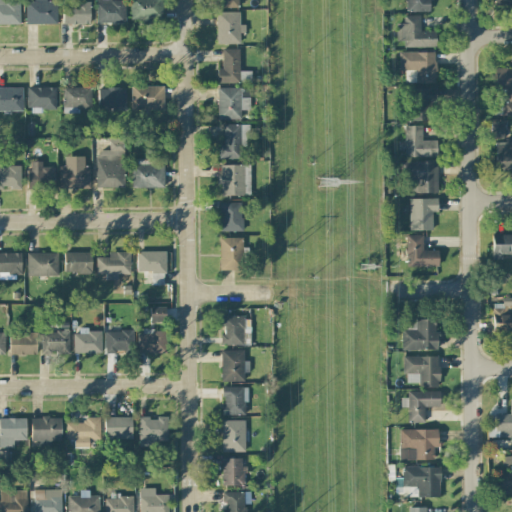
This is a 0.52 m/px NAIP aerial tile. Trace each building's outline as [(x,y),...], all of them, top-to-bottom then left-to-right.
[(56,1),(46,1),(46,0),(33,0),(34,1),(24,1),(25,24),(56,24),(56,1)] [(63,24),(90,24),(89,0),(69,0),(70,4),(62,4),(63,24)] [(96,0),(96,22),(124,23),(124,0),(96,0)] [(130,0),(130,19),(161,20),(161,0),(130,0)] [(238,7),(238,0),(219,0),(220,8),(238,7)] [(429,11),(428,0),(406,0),(407,11),(429,11)] [(0,23),(19,24),(20,1),(0,1),(0,23)] [(239,44),(240,33),(244,33),(244,25),(239,25),(239,12),(216,12),(216,44),(239,44)] [(403,47),(435,47),(435,31),(420,31),(420,15),(398,15),(399,41),(403,41),(403,47)] [(251,71),(239,71),(238,49),(222,49),(222,69),(217,69),(217,83),(251,83),(251,71)] [(435,52),(399,52),(399,70),(415,70),(415,83),(435,83),(435,52)] [(163,86),(131,86),(131,110),(163,110),(163,86)] [(0,110),(22,111),(22,87),(0,87),(0,110)] [(28,111),(56,111),(56,87),(28,87),(28,111)] [(91,107),(90,87),(62,87),(63,108),(91,107)] [(125,87),(98,88),(98,111),(125,110),(125,87)] [(217,119),(241,119),(241,110),(249,110),(249,96),(241,97),(241,87),(217,88),(217,119)] [(408,121),(431,120),(430,103),(436,103),(436,88),(407,89),(408,121)] [(241,159),(241,146),(247,146),(248,125),(220,124),(219,159),(241,159)] [(421,125),(403,126),(404,157),(437,157),(437,140),(422,141),(421,125)] [(511,136),(504,136),(504,128),(495,127),(494,168),(511,168),(511,136)] [(124,187),(123,138),(109,138),(109,150),(96,150),(96,188),(124,187)] [(58,166),(59,189),(90,188),(90,165),(84,166),(84,156),(64,157),(64,166),(58,166)] [(164,187),(163,159),(131,159),(131,188),(164,187)] [(54,190),(54,167),(41,167),(42,162),(28,161),(28,189),(54,190)] [(437,192),(437,162),(403,162),(403,172),(407,172),(407,193),(437,192)] [(250,195),(249,165),(219,165),(219,195),(250,195)] [(20,166),(0,166),(0,188),(20,188),(20,166)] [(408,199),(409,230),(432,230),(431,212),(437,212),(437,198),(408,199)] [(243,203),(219,202),(218,231),(242,231),(243,203)] [(511,234),(501,234),(501,245),(492,245),(491,259),(502,260),(502,255),(511,255),(511,234)] [(406,267),(438,266),(437,250),(422,250),(422,235),(405,235),(406,267)] [(241,237),(219,238),(220,270),(242,269),(241,237)] [(117,274),(130,274),(129,251),(108,252),(108,257),(95,258),(96,275),(105,274),(105,280),(117,279),(117,274)] [(137,252),(137,273),(165,272),(165,251),(137,252)] [(58,275),(57,252),(26,253),(27,276),(58,275)] [(90,252),(63,253),(64,274),(91,273),(90,252)] [(20,253),(0,253),(0,277),(21,277),(20,253)] [(163,284),(163,274),(152,274),(152,284),(163,284)] [(511,298),(493,298),(492,333),(511,333),(511,298)] [(150,306),(150,322),(165,322),(165,314),(165,306),(150,306)] [(222,343),(250,343),(249,316),(219,317),(219,327),(222,327),(222,343)] [(401,329),(401,350),(436,350),(435,319),(407,320),(407,329),(401,329)] [(41,355),(69,353),(68,330),(50,331),(50,326),(40,327),(41,355)] [(139,329),(139,353),(143,353),(166,353),(166,329),(139,329)] [(72,331),(73,354),(101,353),(101,330),(72,331)] [(105,331),(105,352),(133,351),(133,330),(105,331)] [(36,354),(35,333),(8,333),(9,355),(36,354)] [(221,382),(244,381),(243,373),(249,373),(248,361),(243,361),(243,350),(220,351),(221,382)] [(438,356),(402,357),(402,375),(406,375),(406,383),(418,383),(418,387),(438,387),(438,356)] [(221,415),(246,415),(246,387),(221,386),(221,415)] [(407,390),(407,399),(401,398),(401,407),(408,408),(407,422),(424,422),(424,407),(439,407),(439,391),(407,390)] [(488,437),(511,436),(511,398),(509,399),(509,415),(487,415),(488,437)] [(31,417),(31,442),(61,442),(61,417),(31,417)] [(65,422),(65,439),(74,440),(74,448),(88,448),(89,439),(100,440),(100,418),(84,417),(84,423),(65,422)] [(131,417),(104,417),(104,440),(131,440),(131,417)] [(139,417),(138,447),(155,447),(155,440),(167,441),(168,418),(139,417)] [(0,447),(14,447),(13,440),(26,440),(26,418),(0,418),(0,447)] [(244,451),(244,420),(221,421),(221,452),(244,451)] [(399,460),(434,459),(433,447),(438,447),(438,429),(399,430),(399,460)] [(0,462),(9,463),(10,451),(0,450),(0,462)] [(244,486),(244,466),(241,466),(241,458),(222,458),(221,485),(244,486)] [(416,497),(439,497),(440,467),(403,466),(402,487),(416,487),(416,497)] [(154,488),(139,488),(139,511),(167,511),(167,494),(154,495),(154,488)] [(32,511),(61,511),(61,489),(32,490),(32,511)] [(0,511),(26,511),(26,490),(0,490),(0,511)] [(67,511),(99,511),(99,495),(89,496),(89,490),(79,491),(79,496),(67,496),(67,511)] [(221,492),(221,511),(245,511),(245,504),(250,504),(249,491),(221,492)] [(132,511),(132,495),(116,496),(116,498),(104,498),(104,511),(132,511)]
